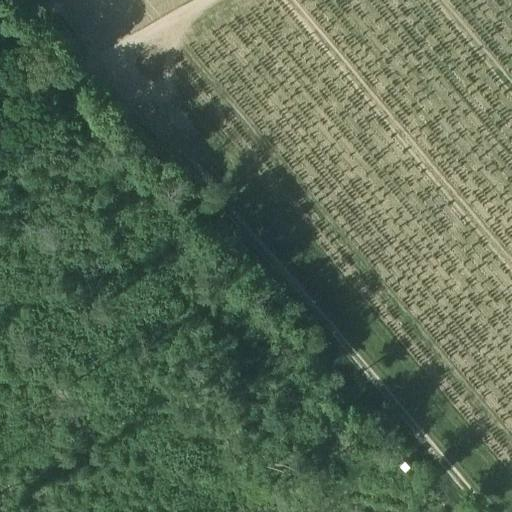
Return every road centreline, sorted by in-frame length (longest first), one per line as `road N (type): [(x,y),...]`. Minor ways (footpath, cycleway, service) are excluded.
road 1 (track): [(33,0),(471,511)]
road 2 (track): [(201,0),(88,63),(0,151)]
